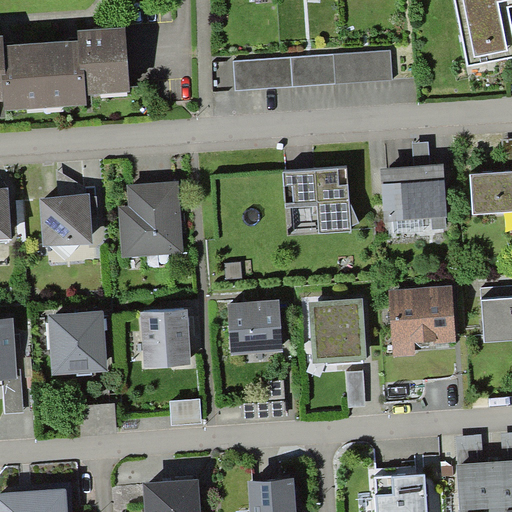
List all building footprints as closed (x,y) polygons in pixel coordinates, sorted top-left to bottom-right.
[(511,0),(454,0),(467,66),(511,57),(511,24),(509,7),(511,6),(511,0)] [(78,40),(39,42),(43,108),(87,105),(87,95),(130,92),(125,26),(78,30),(78,40)] [(4,110),(43,108),(39,42),(4,45),(3,35),(0,35),(0,100),(3,100),(4,110)] [(390,50),(233,60),(235,90),(392,79),(390,50)] [(511,139),(502,140),(504,171),(511,170),(511,139)] [(414,166),(430,165),(429,142),(413,143),(414,166)] [(381,168),(384,221),(393,221),(431,218),(432,230),(449,229),(445,164),(430,165),(414,166),(381,168)] [(288,235),(351,231),(351,226),(359,222),(349,200),(347,168),(283,172),(288,235)] [(58,196),(80,194),(79,183),(56,170),(58,196)] [(471,173),(473,214),(511,211),(511,170),(504,171),(471,173)] [(122,257),(183,253),(179,181),(127,184),(128,206),(118,206),(122,257)] [(0,188),(0,242),(8,242),(8,240),(11,240),(8,188),(0,188)] [(40,198),(43,246),(92,243),(91,219),(90,196),(89,194),(80,194),(58,196),(40,198)] [(97,196),(90,196),(91,219),(98,218),(97,196)] [(394,233),(432,230),(431,218),(393,221),(394,233)] [(241,262),(224,263),(225,280),(243,278),(241,262)] [(389,290),(393,357),(416,355),(415,343),(434,341),(435,343),(456,342),(453,285),(389,290)] [(511,297),(483,299),(485,341),(511,339),(511,297)] [(309,302),(313,363),(367,360),(363,299),(309,302)] [(231,355),(283,351),(280,300),(228,303),(231,355)] [(145,368),(191,365),(188,309),(141,312),(145,368)] [(48,314),(52,375),(108,372),(104,311),(48,314)] [(0,380),(3,380),(18,379),(17,369),(13,318),(0,318),(0,380)] [(21,369),(17,369),(18,379),(3,380),(5,413),(24,413),(21,369)] [(364,370),(347,371),(349,408),(366,407),(364,370)] [(284,380),(267,381),(269,400),(285,399),(284,380)] [(202,423),(200,399),(170,401),(172,425),(202,423)] [(285,400),(243,403),(244,418),(286,415),(285,400)] [(117,433),(115,403),(79,405),(81,435),(117,433)] [(511,432),(501,433),(503,461),(511,460),(511,432)] [(458,464),(483,462),(482,434),(456,436),(458,464)] [(494,462),(496,511),(511,511),(511,460),(503,461),(494,462)] [(496,511),(494,462),(483,462),(458,464),(457,464),(460,511),(496,511)] [(375,477),(377,511),(427,511),(425,474),(375,477)] [(248,481),(250,511),(296,511),(294,478),(248,481)] [(200,511),(198,479),(144,483),(145,511),(200,511)] [(72,511),(71,488),(0,492),(0,511),(72,511)]
